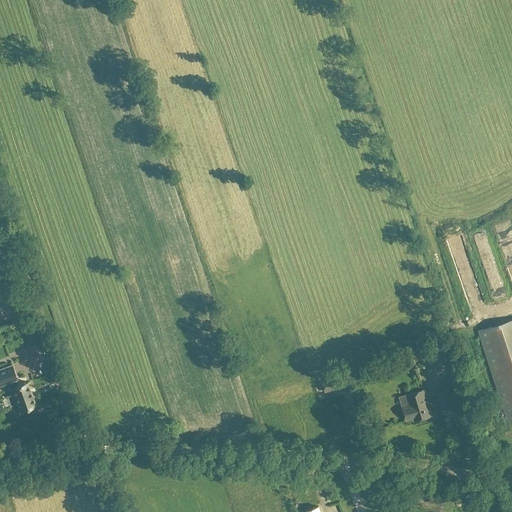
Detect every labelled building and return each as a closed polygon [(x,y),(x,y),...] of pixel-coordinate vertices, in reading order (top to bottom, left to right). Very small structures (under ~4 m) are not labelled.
[(511,271),(511,257),(511,256),(511,245),(500,251),(509,273),(511,271)] [(511,423),(511,320),(478,331),(489,366),(508,425),(511,423)] [(27,353),(33,352),(30,343),(25,344),(27,353)] [(453,343),(442,347),(454,383),(465,379),(453,343)] [(12,365),(0,369),(0,385),(6,384),(9,390),(12,389),(14,395),(12,396),(15,404),(17,404),(19,411),(19,412),(25,410),(26,412),(34,409),(33,407),(36,406),(27,382),(17,386),(15,380),(17,380),(12,365)] [(24,375),(26,380),(36,377),(35,372),(24,375)] [(324,394),(347,387),(343,376),(320,383),(324,394)] [(406,395),(409,405),(402,407),(406,422),(413,420),(414,422),(431,417),(424,391),(406,395)] [(441,412),(454,408),(449,391),(436,395),(441,412)] [(337,511),(334,503),(319,508),(319,511),(337,511)]
